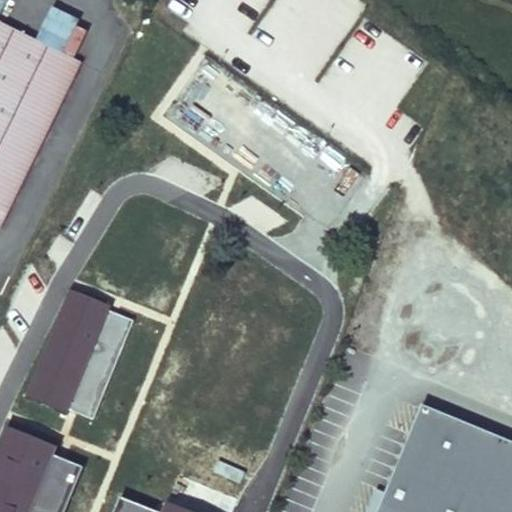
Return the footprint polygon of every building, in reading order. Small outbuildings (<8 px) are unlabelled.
[(0,231),(82,63),(0,22),(0,231)] [(162,299),(147,308),(167,340),(182,331),(162,299)] [(130,318),(149,350),(167,340),(147,308),(130,318)] [(511,511),(511,439),(422,402),(377,511),(511,511)] [(0,432),(0,433),(0,511),(63,511),(81,458),(0,432)]
